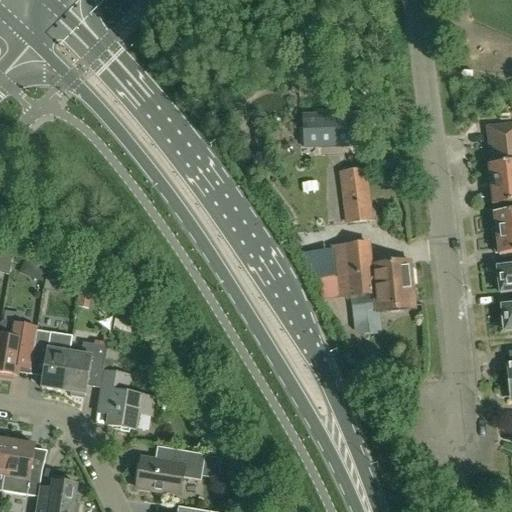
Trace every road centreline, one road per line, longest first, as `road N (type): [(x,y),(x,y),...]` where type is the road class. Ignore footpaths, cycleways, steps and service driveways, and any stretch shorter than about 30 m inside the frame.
road 1 (primary): [(376,511),(316,354),(236,221),(110,62),(57,11)]
road 2 (primary): [(27,42),(154,177),(258,335),(358,511)]
road 3 (residential): [(450,440),(463,390),(459,341),(413,0)]
road 4 (residential): [(121,511),(82,431),(64,415),(0,405)]
